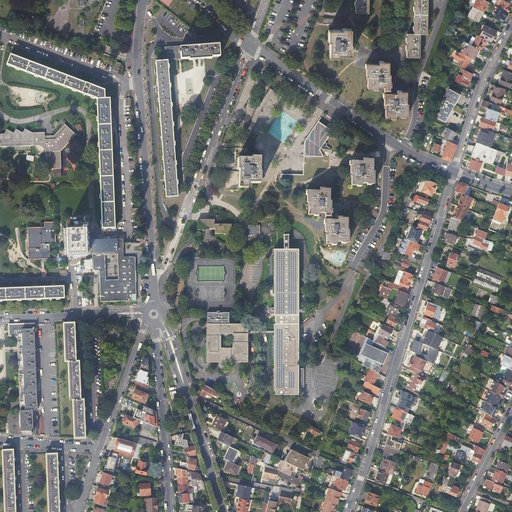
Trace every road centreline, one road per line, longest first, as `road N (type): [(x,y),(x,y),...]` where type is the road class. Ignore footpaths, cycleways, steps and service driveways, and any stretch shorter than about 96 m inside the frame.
road 1 (residential): [(349,511),(453,171)]
road 2 (tertiary): [(160,320),(223,511)]
road 3 (tertiary): [(138,86),(153,277)]
road 4 (residential): [(170,511),(155,323)]
road 5 (tertiary): [(250,44),(389,139)]
road 6 (residential): [(453,171),(480,85),(511,24)]
road 7 (residential): [(193,187),(250,44)]
road 8 (residential): [(138,86),(0,33)]
road 9 (residential): [(352,270),(384,207),(389,139)]
road 10 (residential): [(90,315),(94,425),(105,433)]
road 11 (residential): [(105,433),(146,319)]
